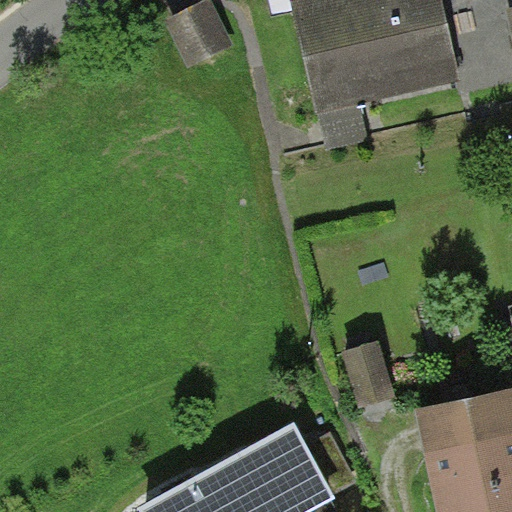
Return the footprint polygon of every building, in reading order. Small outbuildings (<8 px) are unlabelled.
[(209,0),(207,0),(165,22),(190,70),(235,47),(209,0)] [(511,0),(311,0),(291,5),(327,152),(370,142),(362,106),(455,84),(457,94),(511,80),(511,0)] [(395,395),(378,344),(344,355),(360,406),(395,395)] [(511,511),(511,392),(415,415),(437,511),(511,511)] [(305,448),(294,428),(138,511),(319,511),(336,503),(332,497),(305,448)] [(331,433),(305,448),(332,497),(358,482),(331,433)]
